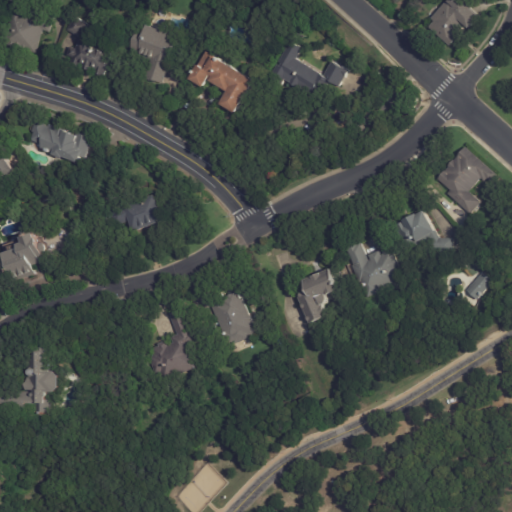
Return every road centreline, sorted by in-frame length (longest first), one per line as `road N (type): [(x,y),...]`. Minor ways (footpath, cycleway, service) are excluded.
road 1 (residential): [(0,329),(50,301),(194,260),(379,162),(455,92)]
road 2 (residential): [(254,227),(214,179),(164,144),(118,118),(0,76)]
road 3 (residential): [(511,146),(348,0)]
